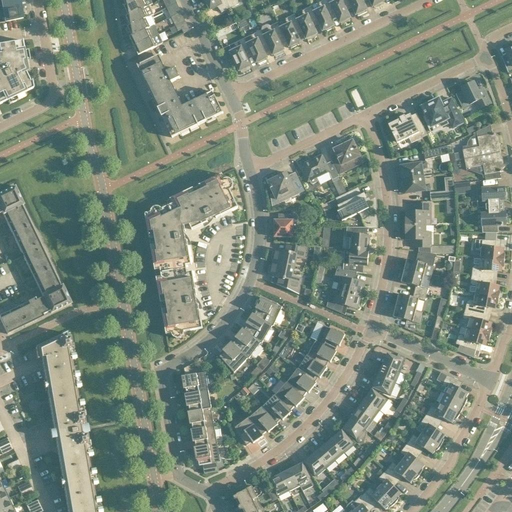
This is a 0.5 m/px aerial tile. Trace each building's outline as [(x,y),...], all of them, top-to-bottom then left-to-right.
[(19,0),(4,0),(2,0),(3,11),(21,8),(19,0)] [(124,6),(128,15),(128,16),(144,8),(144,9),(147,8),(143,0),(138,0),(127,5),(124,6)] [(162,0),(164,3),(167,9),(177,4),(175,0),(162,0)] [(217,7),(222,13),(230,9),(226,0),(203,0),(206,5),(206,6),(208,5),(210,10),(217,7)] [(238,0),(226,0),(230,9),(239,5),(238,0)] [(329,16),(335,13),(331,4),(328,0),(325,0),(319,3),(320,10),(314,12),(318,21),(323,31),(324,31),(325,32),(324,32),(324,33),(334,28),(333,28),(332,27),(334,26),(329,16)] [(335,13),(340,23),(341,23),(342,25),(350,20),(349,19),(350,18),(346,8),(351,5),(352,5),(349,0),(336,0),(336,2),(331,4),(335,13)] [(349,0),(352,5),(351,5),(356,15),(358,15),(358,16),(357,16),(358,17),(367,12),(366,12),(366,11),(367,10),(362,0),(349,0)] [(369,0),(373,7),(374,7),(375,8),(383,4),(383,3),(384,2),(382,0),(369,0)] [(177,4),(167,9),(169,14),(171,17),(175,16),(181,13),(179,9),(177,4)] [(303,18),(298,20),(297,20),(302,29),(301,29),(306,39),(307,39),(308,41),(317,37),(316,35),(317,34),(312,24),(318,21),(314,12),(312,7),(302,11),(303,18)] [(21,8),(3,11),(5,22),(23,19),(21,8)] [(126,17),(130,26),(146,19),(149,18),(144,9),(144,8),(128,16),(128,15),(126,17)] [(175,16),(171,17),(173,21),(183,16),(181,13),(175,16)] [(297,20),(298,20),(295,15),(286,19),(286,26),(281,28),(285,37),(290,47),(291,47),(292,48),(291,48),(291,49),(301,44),(300,44),(299,43),(300,42),(296,32),(301,29),(302,29),(297,20)] [(146,19),(130,26),(128,27),(132,36),(150,28),(146,19)] [(263,27),(262,31),(264,36),(268,45),(273,55),(274,55),(275,57),(283,53),(282,51),(284,50),(279,40),(285,37),(281,28),(278,23),(271,26),(267,25),(263,27)] [(132,36),(129,37),(134,46),(132,47),(152,38),(159,34),(157,30),(155,26),(150,28),(132,36)] [(222,30),(215,33),(217,38),(224,35),(222,30)] [(264,36),(262,31),(252,35),(245,39),(248,44),(247,45),(251,53),(256,63),(258,63),(258,64),(257,64),(258,65),(267,60),(266,60),(266,59),(267,58),(262,48),(268,45),(264,36)] [(152,38),(132,47),(133,47),(134,47),(138,55),(150,49),(151,50),(157,47),(156,47),(163,43),(159,34),(152,38)] [(246,56),(251,53),(247,45),(248,44),(245,39),(222,49),(228,62),(232,60),(232,61),(235,66),(237,65),(240,71),(241,71),(242,73),(250,69),(249,67),(250,66),(246,56)] [(22,53),(24,52),(22,41),(21,41),(0,45),(0,104),(8,101),(9,104),(9,105),(26,97),(26,96),(25,96),(24,93),(33,89),(32,81),(31,81),(31,82),(30,82),(29,81),(22,66),(21,62),(26,61),(25,60),(23,60),(22,53)] [(506,68),(508,73),(511,71),(511,48),(508,50),(506,51),(508,55),(502,58),(504,63),(506,68)] [(162,117),(172,138),(181,134),(179,131),(187,127),(189,130),(190,129),(189,126),(197,123),(198,126),(207,121),(206,118),(213,114),(215,117),(224,113),(215,96),(181,112),(167,83),(171,81),(171,83),(174,82),(180,78),(175,68),(175,69),(169,71),(163,74),(161,70),(165,68),(159,56),(154,58),(151,50),(150,49),(138,55),(139,56),(140,55),(140,56),(137,58),(140,65),(141,66),(145,74),(142,75),(150,91),(151,91),(154,99),(154,101),(157,99),(161,107),(158,109),(162,117)] [(491,104),(486,93),(483,89),(478,91),(474,82),(472,83),(471,82),(468,84),(467,86),(462,88),(464,92),(453,97),(454,97),(457,96),(463,108),(477,102),(480,109),(491,104)] [(426,117),(425,118),(431,132),(432,131),(430,128),(439,123),(441,127),(450,123),(453,129),(464,123),(452,99),(441,104),(439,99),(437,100),(438,101),(435,102),(434,102),(431,103),(429,102),(424,104),(423,107),(422,107),(426,117)] [(400,118),(400,119),(388,125),(397,144),(409,138),(411,144),(421,139),(418,132),(424,130),(417,114),(411,116),(410,114),(405,117),(405,116),(400,118)] [(491,125),(476,132),(479,147),(463,150),(464,159),(500,153),(499,147),(500,144),(499,137),(496,136),(496,133),(492,134),(491,125)] [(339,160),(332,163),(338,175),(354,167),(353,160),(361,157),(357,149),(358,149),(357,148),(356,146),(358,145),(354,138),(346,142),(347,143),(334,150),(339,160)] [(425,160),(441,156),(439,148),(423,152),(425,160)] [(483,166),(486,181),(501,179),(500,172),(503,172),(503,169),(505,167),(503,160),(501,159),(500,153),(464,159),(466,169),(483,166)] [(339,177),(338,175),(332,163),(332,162),(327,164),(322,155),(312,160),(313,162),(310,164),(310,163),(301,168),(308,182),(310,181),(311,184),(312,185),(318,182),(319,181),(317,178),(329,172),(333,180),(339,177)] [(426,163),(401,167),(402,173),(401,174),(401,178),(403,179),(403,180),(424,177),(422,169),(427,168),(426,163)] [(279,176),(280,177),(269,182),(271,186),(270,187),(271,189),(272,189),(274,194),(271,196),(273,206),(282,202),(280,199),(293,193),(294,196),(304,191),(295,173),(288,177),(286,173),(279,176)] [(178,202),(169,206),(178,227),(183,226),(190,225),(192,230),(203,225),(202,223),(207,221),(221,214),(221,216),(232,211),(230,206),(236,203),(230,191),(231,191),(232,189),(233,188),(234,185),(234,184),(232,181),(231,180),(229,179),(227,179),(225,179),(219,182),(216,177),(205,183),(208,188),(189,196),(187,191),(176,197),(178,202)] [(424,177),(403,180),(403,181),(402,183),(403,187),(404,188),(405,194),(430,190),(430,185),(425,186),(424,177)] [(455,195),(466,194),(465,183),(454,185),(455,195)] [(0,213),(2,213),(6,222),(22,254),(23,256),(38,288),(43,298),(36,301),(35,299),(34,299),(28,302),(29,306),(21,310),(19,306),(0,315),(0,318),(7,335),(13,332),(22,328),(43,317),(42,315),(50,312),(50,314),(71,304),(62,285),(60,286),(58,282),(53,273),(48,262),(44,254),(41,248),(40,245),(37,239),(33,231),(28,220),(24,211),(21,206),(23,205),(15,187),(0,193),(0,213)] [(483,201),(477,201),(478,208),(485,208),(503,207),(503,201),(505,201),(505,197),(506,196),(506,192),(505,191),(504,188),(498,188),(488,189),(482,189),(483,201)] [(454,191),(430,193),(431,201),(447,200),(455,199),(454,191)] [(370,217),(366,210),(369,209),(365,200),(367,199),(365,193),(352,199),(349,192),(336,199),(339,206),(338,206),(340,211),(338,212),(340,211),(344,220),(342,221),(342,222),(359,214),(362,220),(370,217)] [(405,225),(405,226),(426,226),(426,220),(431,220),(431,205),(414,205),(414,212),(412,213),(411,212),(407,212),(406,218),(406,219),(405,219),(405,225)] [(152,219),(146,220),(149,232),(154,231),(157,251),(152,252),(154,264),(159,263),(161,274),(187,269),(185,259),(190,258),(188,246),(187,246),(183,226),(178,227),(169,206),(162,209),(160,208),(159,207),(156,207),(155,207),(153,209),(152,210),(151,212),(151,213),(152,219)] [(482,214),(482,219),(483,233),(498,233),(498,226),(506,226),(506,224),(508,223),(507,220),(506,220),(506,218),(507,218),(507,215),(506,214),(506,213),(504,213),(503,207),(485,208),(486,214),(482,214)] [(297,215),(279,214),(279,221),(275,221),(275,229),(272,229),(272,235),(275,235),(275,237),(293,237),(293,224),(297,224),(297,215)] [(431,233),(426,233),(426,226),(405,226),(405,228),(405,233),(406,233),(406,235),(407,235),(407,240),(411,240),(412,239),(414,241),(414,248),(431,248),(431,233)] [(351,239),(351,249),(369,251),(370,241),(368,241),(369,236),(365,235),(366,228),(347,228),(346,238),(351,239)] [(476,251),(482,251),(481,259),(505,261),(505,254),(503,254),(504,250),(499,250),(496,251),(496,248),(496,241),(475,240),(475,249),(476,251)] [(272,259),(273,260),(273,262),(295,267),(297,258),(306,260),(308,249),(285,244),(284,251),(276,250),(275,252),(273,252),(272,259)] [(368,266),(368,262),(369,251),(351,249),(350,260),(344,259),(343,270),(353,272),(357,273),(362,274),(362,266),(368,266)] [(407,260),(404,271),(424,276),(427,265),(433,267),(436,255),(419,252),(417,262),(407,260)] [(473,267),(472,275),(493,278),(493,272),(495,269),(498,271),(502,271),(502,267),(504,268),(505,261),(481,259),(480,266),(475,265),(473,267)] [(293,277),(295,267),(273,262),(272,266),(270,266),(269,273),(270,274),(270,276),(283,279),(281,286),(277,284),(276,285),(299,295),(299,294),(302,279),(293,277)] [(169,315),(163,316),(165,328),(171,327),(172,334),(173,337),(174,338),(176,339),(178,339),(180,339),(182,338),(184,336),(184,335),(184,332),(197,330),(196,323),(202,322),(200,310),(198,310),(194,290),(196,290),(194,278),(189,279),(187,269),(161,274),(163,284),(158,284),(160,296),(165,295),(166,302),(169,315)] [(337,269),(334,282),(339,284),(338,290),(361,297),(364,284),(355,281),(351,280),(353,272),(343,270),(337,269)] [(404,271),(401,282),(416,286),(414,292),(427,295),(428,289),(431,278),(424,276),(404,271)] [(492,285),(493,278),(472,275),(470,284),(472,286),(477,287),(476,294),(499,298),(501,292),(499,292),(500,288),(495,287),(492,287),(492,285)] [(330,295),(327,307),(345,315),(346,315),(345,314),(345,315),(342,314),(344,305),(357,309),(361,297),(338,290),(336,296),(330,295)] [(399,294),(396,306),(416,311),(419,300),(425,301),(427,295),(414,292),(413,298),(399,294)] [(467,302),(465,310),(486,315),(487,308),(489,306),(491,308),(496,309),(496,305),(498,305),(499,298),(476,294),(475,301),(469,300),(467,302)] [(256,309),(254,314),(255,315),(273,326),(274,327),(274,326),(283,308),(261,298),(260,301),(257,300),(255,305),(257,306),(256,309)] [(442,299),(437,316),(444,318),(448,301),(442,299)] [(413,322),(416,311),(396,306),(393,317),(413,322)] [(470,322),(468,329),(491,335),(493,329),(491,329),(492,325),(488,324),(484,324),(484,321),(486,315),(465,310),(463,318),(465,321),(470,322)] [(243,328),(243,329),(262,343),(273,326),(253,314),(246,324),(248,325),(245,330),(243,328)] [(437,316),(434,329),(441,330),(444,318),(437,316)] [(316,341),(337,352),(335,351),(338,346),(340,347),(345,335),(324,326),(317,341),(316,341)] [(262,344),(262,343),(243,329),(235,338),(237,340),(234,344),(231,342),(249,359),(261,343),(262,344)] [(458,336),(456,344),(461,346),(458,352),(473,359),(474,357),(476,351),(478,344),(479,342),(482,344),(486,345),(487,341),(489,342),(491,335),(468,329),(466,336),(461,335),(458,336)] [(95,511),(93,500),(96,499),(93,485),(91,485),(89,471),(91,471),(88,457),(86,445),(88,445),(86,435),(84,435),(82,424),(84,424),(84,423),(82,414),(81,414),(77,388),(74,388),(72,374),(74,374),(72,360),(69,360),(67,346),(71,345),(69,338),(67,338),(66,333),(36,348),(38,359),(38,358),(41,358),(42,358),(41,350),(44,350),(71,511),(95,511)] [(326,367),(329,362),(331,363),(337,352),(316,341),(308,356),(307,355),(307,356),(327,369),(327,368),(326,367)] [(224,352),(220,357),(234,373),(248,359),(249,359),(231,342),(223,351),(224,352)] [(388,354),(386,358),(383,366),(400,373),(405,361),(388,354)] [(298,369),(297,370),(316,384),(315,383),(319,378),(320,379),(327,369),(307,356),(298,370),(298,369)] [(185,395),(208,391),(205,373),(190,375),(189,366),(184,369),(186,376),(182,377),(184,389),(186,389),(187,394),(185,395)] [(375,375),(378,377),(395,384),(400,373),(383,366),(382,369),(379,368),(378,369),(375,375)] [(287,383),(304,398),(305,398),(304,397),(307,392),(309,394),(316,384),(297,370),(287,383)] [(375,375),(373,381),(373,383),(375,384),(374,388),(375,388),(391,395),(395,384),(378,377),(375,375)] [(439,391),(445,394),(465,405),(467,400),(468,398),(467,398),(466,398),(469,393),(456,387),(459,382),(463,383),(447,376),(439,391)] [(275,395),(292,412),(291,411),(295,406),(297,408),(304,398),(287,383),(276,396),(275,395)] [(367,392),(362,398),(365,400),(378,410),(380,411),(387,401),(385,400),(373,391),(372,390),(370,394),(367,392)] [(188,412),(188,413),(211,409),(208,391),(185,395),(187,407),(189,407),(190,412),(188,412)] [(465,405),(445,394),(440,404),(460,415),(465,405)] [(278,425),(277,424),(282,419),(283,421),(292,412),(275,395),(263,407),(278,425)] [(358,410),(373,421),(380,411),(365,400),(358,410)] [(431,406),(426,416),(437,423),(440,417),(452,424),(455,419),(455,420),(456,420),(457,419),(460,415),(440,404),(437,409),(431,406)] [(250,417),(249,418),(263,437),(264,436),(263,435),(267,431),(269,433),(278,425),(263,407),(250,418),(250,417)] [(214,426),(211,409),(188,413),(190,425),(192,424),(193,430),(191,430),(191,431),(214,426)] [(348,417),(367,432),(370,433),(377,424),(373,421),(359,411),(358,410),(356,413),(353,411),(348,417)] [(426,429),(422,434),(441,446),(443,442),(444,440),(443,440),(445,435),(434,428),(437,423),(426,416),(420,425),(426,429)] [(344,422),(344,424),(346,426),(347,427),(344,430),(356,439),(357,441),(360,444),(361,444),(362,444),(363,444),(363,443),(364,443),(364,442),(367,432),(348,417),(344,422)] [(247,446),(252,442),(254,444),(263,437),(249,418),(235,428),(247,446)] [(194,448),(218,444),(214,426),(191,431),(193,442),(195,442),(196,448),(194,448)] [(330,436),(332,439),(344,453),(354,445),(342,431),(339,434),(337,432),(335,432),(330,436)] [(438,450),(441,446),(422,434),(419,439),(413,435),(407,444),(418,452),(421,447),(433,454),(436,450),(436,451),(438,450)] [(0,441),(0,448),(11,444),(8,438),(0,441)] [(332,439),(323,447),(335,461),(344,453),(332,439)] [(11,444),(0,448),(0,450),(2,455),(13,449),(11,444)] [(218,444),(194,448),(196,457),(196,460),(198,460),(200,466),(203,465),(205,474),(219,472),(219,470),(217,463),(221,462),(219,455),(219,453),(218,444)] [(406,457),(402,462),(420,476),(422,472),(423,470),(422,470),(425,466),(414,457),(418,452),(407,444),(400,453),(406,457)] [(371,446),(366,452),(369,455),(374,449),(371,446)] [(323,447),(314,455),(326,469),(335,461),(323,447)] [(364,460),(369,455),(366,452),(361,457),(364,460)] [(305,463),(317,477),(326,469),(314,455),(305,463)] [(7,465),(10,471),(21,466),(18,460),(7,465)] [(393,463),(386,471),(396,480),(400,475),(411,483),(414,480),(414,481),(416,480),(420,476),(402,462),(398,467),(393,463)] [(292,469),(300,486),(303,491),(314,486),(303,464),(292,469)] [(13,477),(24,471),(21,466),(10,471),(13,477)] [(351,468),(346,473),(349,477),(354,472),(351,468)] [(292,469),(281,475),(289,491),(300,486),(292,469)] [(378,479),(383,484),(379,488),(395,504),(398,500),(399,498),(398,498),(402,494),(392,484),(396,480),(386,471),(378,479)] [(349,477),(346,473),(340,478),(343,482),(349,477)] [(281,475),(274,478),(270,480),(278,497),(289,491),(281,475)] [(18,487),(20,493),(32,488),(29,482),(18,487)] [(236,500),(239,507),(258,498),(257,497),(260,495),(261,493),(261,490),(259,488),(256,487),(254,488),(253,488),(251,483),(242,488),(244,492),(234,496),(235,497),(236,496),(237,499),(236,500)] [(32,488),(20,493),(23,499),(34,493),(32,488)] [(329,488),(323,493),(326,496),(332,492),(329,488)] [(370,488),(362,496),(372,505),(376,501),(386,510),(389,507),(390,507),(389,507),(390,508),(392,507),(395,504),(379,488),(375,492),(370,488)] [(0,502),(9,498),(5,489),(0,491),(0,502)] [(321,501),(326,496),(323,493),(318,498),(321,501)] [(362,496),(354,503),(353,501),(348,505),(354,511),(369,511),(367,509),(372,505),(362,496)] [(0,511),(4,511),(14,508),(9,498),(0,502),(0,511)] [(242,509),(241,510),(241,511),(254,511),(262,508),(258,498),(239,507),(240,507),(241,506),(242,509)] [(26,506),(29,511),(41,506),(38,500),(26,506)]
